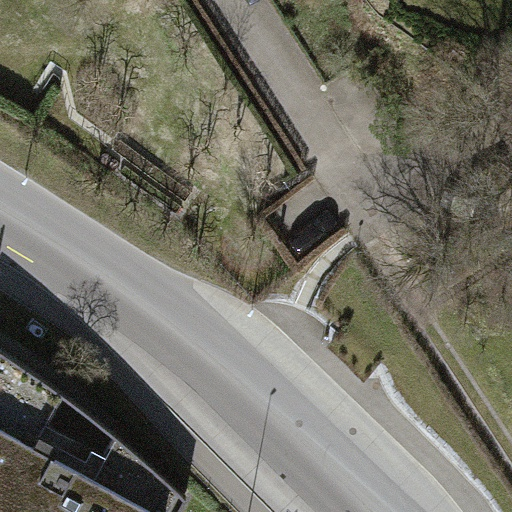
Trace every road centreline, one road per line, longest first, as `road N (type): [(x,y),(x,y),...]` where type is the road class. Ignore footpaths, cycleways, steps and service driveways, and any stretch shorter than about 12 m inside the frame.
road 1 (secondary): [(0,208),(206,353),(373,511)]
road 2 (residential): [(222,0),(360,205),(367,230)]
